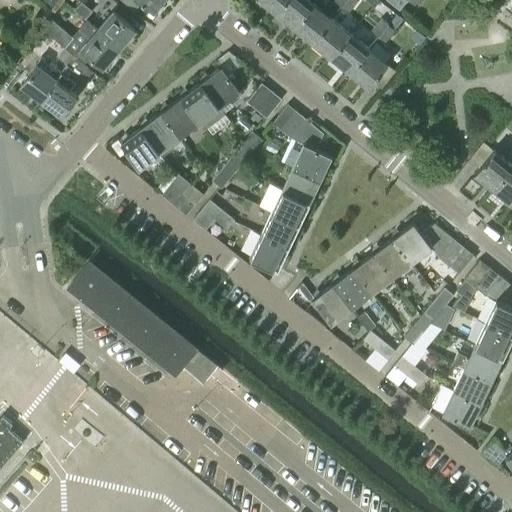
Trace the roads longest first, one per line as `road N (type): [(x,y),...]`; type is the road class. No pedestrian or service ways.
road 1 (residential): [(511,492),(78,142)]
road 2 (residential): [(511,257),(197,3)]
road 3 (residential): [(78,142),(197,3)]
road 4 (unclassified): [(21,294),(14,168)]
